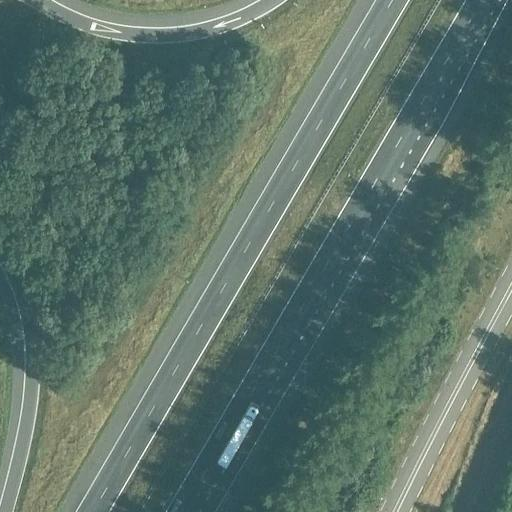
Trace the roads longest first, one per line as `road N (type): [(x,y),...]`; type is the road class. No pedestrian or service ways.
road 1 (motorway): [(395,0),(95,511)]
road 2 (motorway): [(182,511),(481,0)]
road 3 (motorway): [(0,262),(16,285),(31,361),(4,511)]
road 4 (motorway): [(277,0),(203,37),(112,34),(37,0)]
road 5 (secondary): [(395,511),(511,285)]
